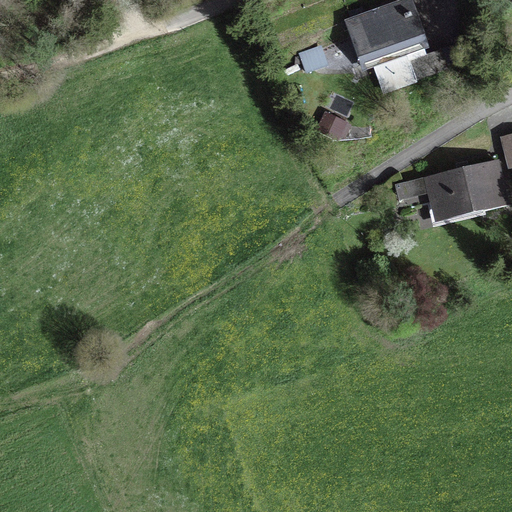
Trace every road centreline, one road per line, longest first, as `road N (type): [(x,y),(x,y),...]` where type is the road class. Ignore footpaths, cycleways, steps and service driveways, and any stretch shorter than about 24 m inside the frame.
road 1 (track): [(0,86),(124,40),(189,0)]
road 2 (residential): [(511,104),(341,203)]
road 3 (residential): [(247,0),(124,40)]
